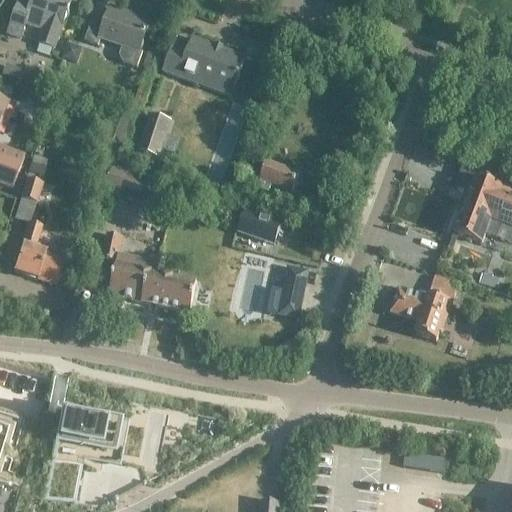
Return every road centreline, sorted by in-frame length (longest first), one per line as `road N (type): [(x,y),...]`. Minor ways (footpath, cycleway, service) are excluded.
road 1 (residential): [(312,392),(428,63)]
road 2 (residential): [(0,346),(312,392)]
road 3 (residential): [(312,392),(511,415)]
road 4 (tertiary): [(428,63),(402,43),(283,0)]
